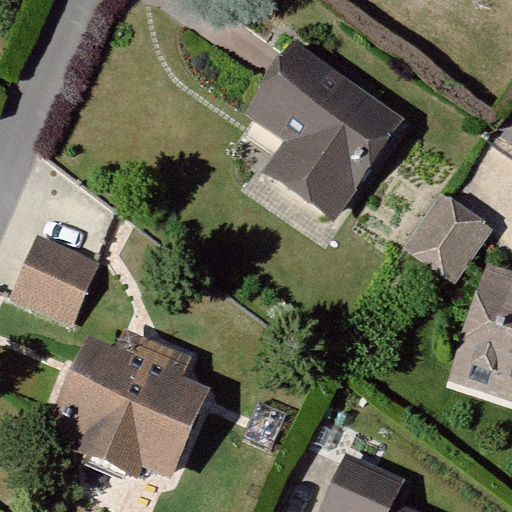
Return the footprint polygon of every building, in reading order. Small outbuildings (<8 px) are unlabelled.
[(345,206),(410,106),(297,33),(253,100),(294,127),(273,159),(345,206)] [(495,221),(447,187),(410,239),(458,273),(495,221)] [(103,259),(39,230),(11,291),(75,320),(103,259)] [(511,266),(495,262),(461,373),(511,388),(511,266)] [(219,377),(96,324),(56,415),(179,469),(219,377)] [(427,490),(350,456),(327,509),(333,511),(417,511),(419,508),(427,490)]
